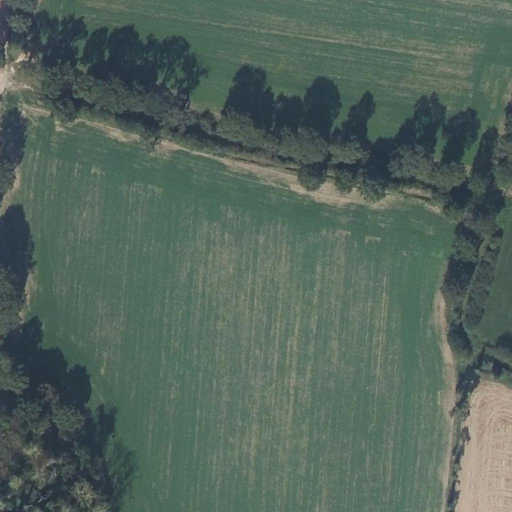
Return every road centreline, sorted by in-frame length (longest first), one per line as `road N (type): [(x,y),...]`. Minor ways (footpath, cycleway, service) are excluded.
road 1 (track): [(511,372),(477,362),(468,347),(461,290),(486,215),(477,193),(235,145),(0,82)]
road 2 (track): [(100,511),(85,469),(52,417),(0,379)]
